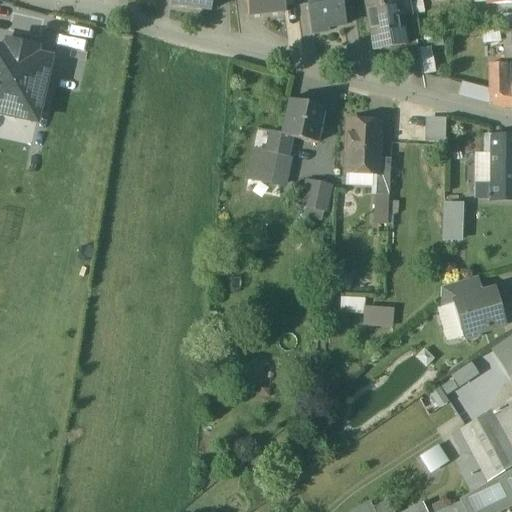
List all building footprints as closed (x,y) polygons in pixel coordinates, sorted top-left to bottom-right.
[(169,0),(168,7),(209,12),(209,0),(169,0)] [(245,0),(247,16),(283,12),(281,0),(245,0)] [(307,0),(307,2),(305,2),(310,34),(326,32),(325,29),(344,26),(340,1),(340,0),(307,0)] [(396,0),(363,0),(372,52),(404,46),(400,18),(398,9),(396,0)] [(410,7),(408,0),(396,0),(398,9),(410,7)] [(410,7),(398,9),(400,18),(411,16),(410,7)] [(38,40),(39,15),(11,15),(11,39),(38,40)] [(501,29),(511,28),(511,16),(500,17),(501,29)] [(511,28),(502,29),(503,54),(511,53),(511,28)] [(2,50),(0,49),(0,115),(35,124),(50,61),(38,59),(40,51),(4,43),(2,50)] [(430,51),(418,53),(422,75),(434,73),(430,51)] [(505,64),(488,65),(489,91),(489,104),(489,106),(510,111),(508,80),(505,80),(505,64)] [(489,91),(461,84),(458,96),(489,104),(489,91)] [(323,110),(288,102),(280,135),(280,138),(288,139),(316,145),(323,110)] [(444,142),(445,118),(426,117),(425,141),(444,142)] [(379,126),(348,125),(346,171),(376,172),(377,172),(378,160),(379,126)] [(280,135),(270,133),(265,153),(283,156),(284,157),(288,139),(280,138),(280,135)] [(511,138),(491,138),(491,137),(484,137),(484,155),(489,155),(489,185),(489,200),(511,200),(511,138)] [(283,156),(265,153),(259,183),(281,188),(287,162),(282,161),(283,156)] [(390,160),(378,160),(377,172),(376,172),(375,196),(388,197),(390,160)] [(304,207),(326,212),(333,185),(311,180),(304,207)] [(489,185),(475,185),(475,200),(489,200),(489,185)] [(456,205),(447,205),(448,223),(446,223),(447,237),(458,236),(456,205)] [(458,236),(447,237),(447,244),(458,244),(458,236)] [(475,279),(440,289),(440,309),(458,304),(457,302),(479,295),(475,279)] [(479,295),(457,302),(458,304),(464,327),(462,332),(463,337),(468,340),(474,338),(477,333),(502,326),(492,292),(479,295)] [(339,313),(363,314),(364,297),(340,296),(339,313)] [(393,308),(366,305),(364,325),(391,328),(393,308)] [(511,337),(490,352),(507,377),(511,374),(511,337)] [(439,387),(428,393),(437,408),(447,403),(439,387)] [(511,400),(494,410),(511,445),(511,400)] [(450,402),(428,416),(443,438),(464,424),(450,402)] [(511,445),(494,410),(448,437),(459,456),(455,468),(470,494),(511,468),(511,445)] [(418,457),(429,473),(448,461),(437,445),(418,457)] [(511,468),(470,494),(459,500),(460,503),(464,511),(497,511),(511,505),(511,468)] [(424,511),(420,504),(404,511),(391,511),(390,509),(384,511),(373,511),(369,503),(350,511),(424,511)] [(441,511),(464,511),(460,503),(441,511)]
